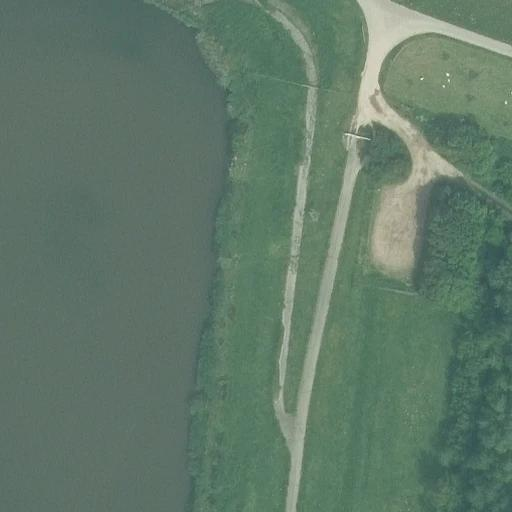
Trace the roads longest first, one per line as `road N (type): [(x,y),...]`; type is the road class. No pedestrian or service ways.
road 1 (unclassified): [(291,511),(300,415),(365,106)]
road 2 (unclassified): [(365,106),(511,217)]
road 3 (unclassified): [(511,51),(391,11)]
